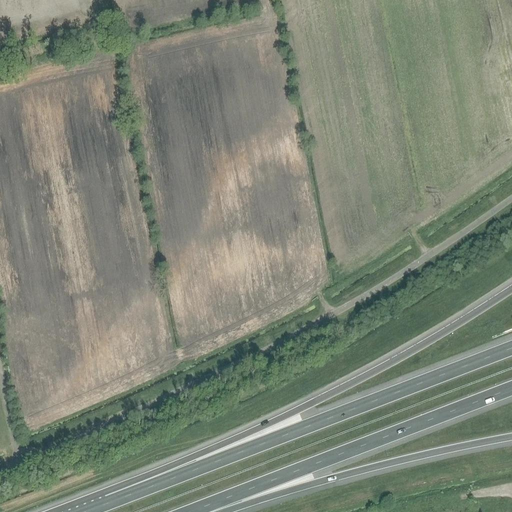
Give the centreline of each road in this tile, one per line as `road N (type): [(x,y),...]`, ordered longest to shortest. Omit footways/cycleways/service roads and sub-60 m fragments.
road 1 (unclassified): [(0,474),(274,346),(511,198)]
road 2 (motorway): [(511,289),(354,382),(107,503)]
road 3 (motorway): [(511,348),(107,503)]
road 4 (motorway): [(202,507),(511,388)]
road 5 (motorway): [(202,507),(511,437)]
